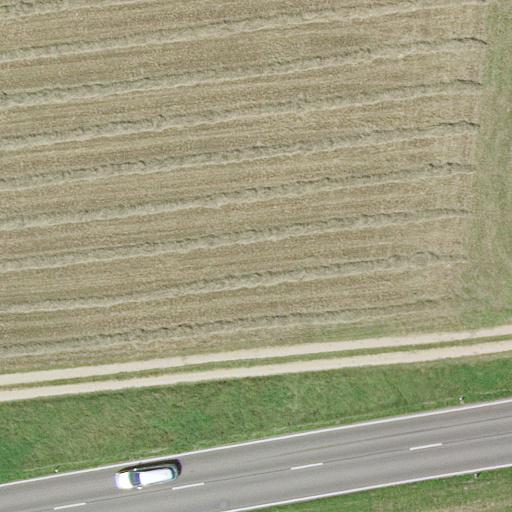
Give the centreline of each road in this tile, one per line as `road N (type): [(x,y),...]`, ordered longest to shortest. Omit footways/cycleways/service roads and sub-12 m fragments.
road 1 (track): [(511,343),(0,393)]
road 2 (secondary): [(511,432),(37,511)]
